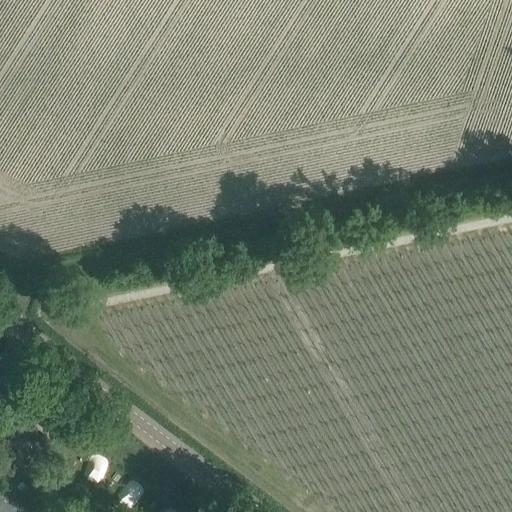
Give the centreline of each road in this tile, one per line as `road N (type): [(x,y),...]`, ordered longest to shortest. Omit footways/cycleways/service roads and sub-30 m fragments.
road 1 (track): [(0,268),(511,166)]
road 2 (unclassified): [(275,511),(0,306)]
